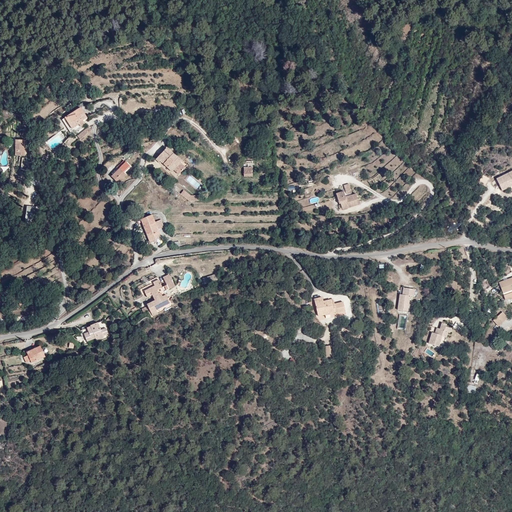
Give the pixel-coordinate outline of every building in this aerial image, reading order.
[(86,118),(80,109),(64,119),(70,129),(67,131),(70,135),(85,126),(82,121),(86,118)] [(76,137),(80,142),(88,136),(85,132),(76,137)] [(15,141),(15,150),(15,156),(24,156),(24,141),(15,141)] [(176,171),(181,165),(176,161),(178,158),(162,146),(151,158),(156,162),(158,160),(169,169),(171,167),(176,171)] [(125,162),(111,176),(116,181),(118,178),(120,180),(125,175),(123,173),(129,166),(125,162)] [(252,165),(243,165),(243,175),(252,175),(252,165)] [(511,186),(511,171),(497,178),(503,191),(511,186)] [(349,184),(344,186),(347,194),(345,194),(344,191),(336,193),(339,203),(340,203),(343,210),(348,209),(347,208),(360,204),(356,193),(352,195),(349,184)] [(182,187),(178,192),(188,200),(194,201),(197,198),(190,193),(182,187)] [(32,223),(37,207),(27,207),(26,222),(32,223)] [(157,231),(165,230),(164,225),(162,225),(162,223),(156,223),(155,215),(154,215),(142,217),(146,243),(158,241),(157,231)] [(205,272),(192,276),(194,282),(207,277),(206,274),(205,272)] [(155,275),(155,276),(157,281),(160,287),(165,286),(161,273),(159,273),(155,275)] [(162,277),(168,289),(175,286),(169,274),(162,277)] [(511,276),(499,282),(506,298),(510,297),(511,298),(511,297),(511,276)] [(136,298),(137,301),(139,307),(158,301),(154,289),(152,283),(151,280),(146,282),(145,282),(147,285),(142,287),(140,287),(139,284),(134,285),(136,291),(140,290),(141,290),(143,296),(138,297),(136,298)] [(414,290),(405,289),(405,297),(402,297),(399,296),(397,312),(407,313),(409,298),(413,298),(414,290)] [(336,312),(345,310),(343,302),(333,304),(333,299),(323,301),(322,297),(314,299),(318,316),(325,314),(329,313),(336,312)] [(503,312),(499,315),(505,321),(508,318),(503,312)] [(505,321),(499,315),(493,321),(499,327),(505,321)] [(89,331),(84,333),(86,340),(95,337),(97,340),(104,338),(103,335),(108,333),(106,328),(101,330),(99,323),(92,326),(92,327),(88,329),(89,331)] [(452,327),(446,326),(445,330),(443,329),(440,329),(439,334),(436,333),(433,332),(430,343),(440,346),(443,336),(447,337),(449,332),(451,332),(452,327)] [(45,359),(41,347),(27,351),(30,363),(45,359)] [(472,400),(476,386),(474,385),(469,384),(465,399),(472,400)]
